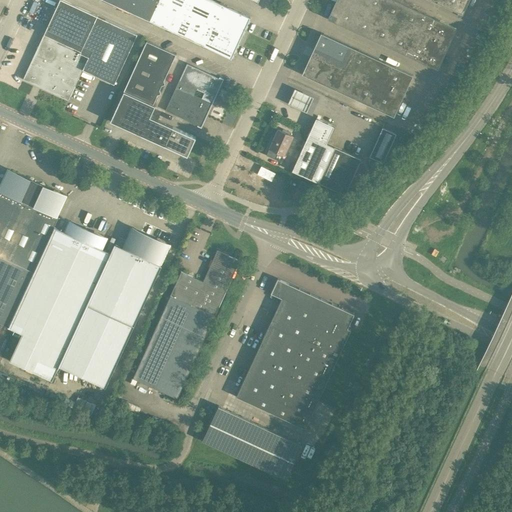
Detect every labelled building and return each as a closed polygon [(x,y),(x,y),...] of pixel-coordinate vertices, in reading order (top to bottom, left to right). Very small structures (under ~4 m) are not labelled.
[(42,85),(41,87),(68,100),(83,69),(114,84),(137,34),(96,15),(63,0),(58,0),(24,79),(34,84),(35,82),(42,85)] [(114,0),(113,3),(131,11),(136,0),(114,0)] [(136,0),(131,11),(150,20),(158,0),(136,0)] [(159,0),(158,0),(150,20),(159,24),(168,4),(159,0)] [(169,0),(168,4),(186,12),(191,0),(169,0)] [(213,0),(191,0),(186,12),(195,17),(213,25),(223,4),(213,0)] [(394,0),(335,0),(327,18),(436,69),(455,28),(394,0)] [(431,0),(462,14),(468,0),(431,0)] [(168,4),(159,24),(177,32),(186,12),(168,4)] [(223,4),(213,25),(222,29),(232,9),(223,4)] [(232,9),(222,29),(241,38),(250,17),(232,9)] [(195,17),(186,12),(177,32),(186,37),(195,17)] [(195,17),(186,37),(204,45),(213,25),(195,17)] [(213,25),(204,45),(213,49),(222,29),(213,25)] [(222,29),(213,49),(232,58),(241,38),(222,29)] [(302,74),(394,116),(412,75),(321,33),(302,74)] [(124,91),(121,96),(153,110),(155,105),(153,104),(157,94),(161,93),(159,90),(162,85),(165,84),(164,80),(176,54),(146,41),(124,91)] [(218,77),(185,62),(164,109),(197,124),(196,125),(200,127),(222,78),(218,77)] [(313,98),(294,89),(287,104),(305,113),(313,98)] [(153,110),(121,96),(111,120),(188,155),(196,137),(150,116),(153,110)] [(326,143),(334,126),(316,118),(297,158),(292,170),(318,182),(334,147),(326,143)] [(278,129),(266,155),(275,159),(278,152),(284,155),(293,136),(278,129)] [(403,136),(386,130),(372,159),(386,166),(403,136)] [(360,159),(334,147),(318,182),(344,194),(360,159)] [(261,167),(257,175),(272,182),(276,174),(261,167)] [(79,226),(71,223),(67,232),(54,226),(58,217),(54,215),(63,195),(38,183),(22,176),(10,171),(1,191),(0,190),(0,322),(8,326),(22,333),(10,360),(52,380),(58,367),(59,365),(105,387),(161,265),(158,263),(166,244),(150,236),(134,229),(126,248),(114,243),(110,252),(99,247),(103,237),(96,234),(86,229),(79,226)] [(320,195),(324,197),(325,198),(328,191),(323,189),(320,195)] [(133,377),(177,397),(240,261),(216,250),(202,281),(181,271),(133,377)] [(277,278),(271,293),(282,298),(236,396),(305,428),(351,329),(347,328),(354,314),(277,278)] [(202,440),(216,446),(232,412),(218,405),(202,440)] [(216,446),(230,453),(246,418),(232,412),(216,446)] [(230,453),(244,459),(260,425),(246,418),(230,453)] [(244,459),(258,466),(274,431),(260,425),(244,459)] [(258,466),(272,472),(288,438),(274,431),(258,466)] [(288,438),(272,472),(286,479),(302,444),(288,438)] [(238,467),(262,477),(265,470),(241,460),(238,467)]
